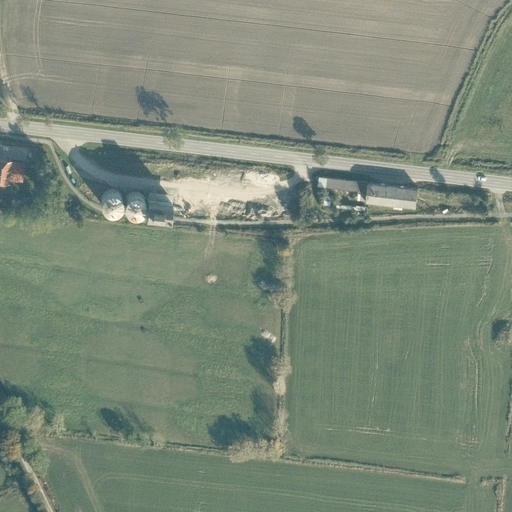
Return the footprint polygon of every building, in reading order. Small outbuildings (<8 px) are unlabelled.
[(9,163),(10,156),(0,154),(0,179),(7,180),(8,175),(9,163)] [(21,176),(22,164),(9,163),(8,175),(21,176)] [(425,204),(427,185),(373,179),(324,174),(323,183),(369,188),(368,199),(425,204)] [(326,205),(338,205),(338,193),(326,193),(326,205)] [(170,212),(171,199),(144,196),(143,210),(170,212)]
